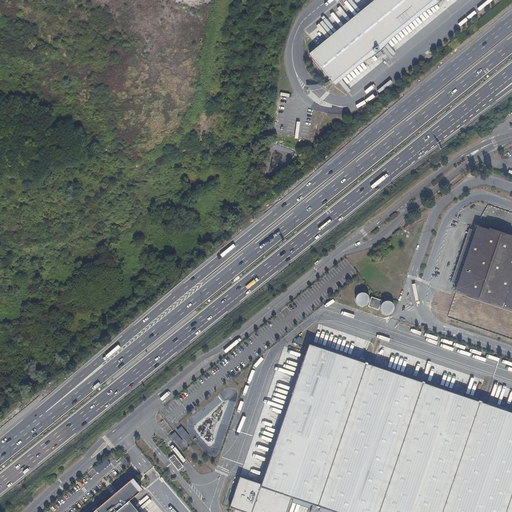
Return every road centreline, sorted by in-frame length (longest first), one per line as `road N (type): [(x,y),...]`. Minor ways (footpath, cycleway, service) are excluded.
road 1 (motorway): [(0,484),(489,91)]
road 2 (motorway): [(511,24),(200,274),(94,364),(47,416)]
road 3 (motorway): [(511,44),(47,416)]
road 4 (unclassified): [(511,187),(478,178),(437,204),(402,306),(413,310),(453,207),(481,195),(511,206)]
road 5 (unclassified): [(336,254),(371,242),(479,148)]
road 6 (unclassified): [(479,148),(336,254)]
road 7 (unclassified): [(224,348),(336,254)]
